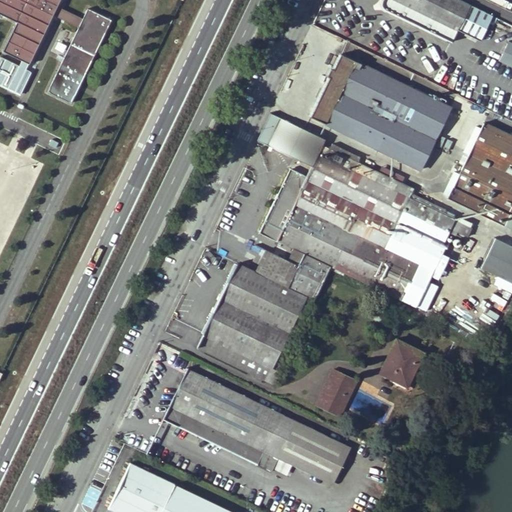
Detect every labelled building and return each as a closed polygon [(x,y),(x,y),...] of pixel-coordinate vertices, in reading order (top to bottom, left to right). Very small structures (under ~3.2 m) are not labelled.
[(59,0),(0,0),(0,14),(15,22),(0,54),(0,85),(21,95),(31,73),(26,70),(43,35),(59,0)] [(461,0),(397,0),(458,29),(471,4),(461,0)] [(81,23),(48,91),(71,103),(111,20),(87,9),(81,23)] [(499,62),(511,67),(511,42),(508,41),(499,62)] [(64,53),(67,45),(58,42),(55,50),(64,53)] [(421,170),(452,107),(342,54),(334,69),(332,67),(327,76),(330,77),(311,116),(421,170)] [(263,128),(265,129),(260,139),(292,155),(295,149),(290,147),(292,144),(311,152),(319,137),(275,116),(270,114),(263,128)] [(511,228),(511,135),(484,122),(448,198),(511,228)] [(0,143),(0,254),(35,167),(22,161),(25,153),(0,143)] [(472,222),(412,193),(414,188),(336,151),(337,149),(332,146),(330,149),(324,145),(320,155),(318,154),(307,176),(292,168),(261,233),(304,253),(288,287),(240,263),(239,264),(237,264),(204,333),(206,334),(199,347),(274,383),(330,266),(403,300),(432,239),(444,245),(450,232),(456,235),(459,231),(469,236),(473,228),(472,222)] [(511,240),(491,231),(488,237),(511,247),(511,240)] [(433,265),(444,245),(432,239),(403,300),(417,306),(436,267),(433,265)] [(440,259),(433,277),(440,280),(441,278),(450,282),(457,267),(440,259)] [(424,353),(396,340),(391,352),(395,354),(384,375),(395,380),(396,377),(409,383),(424,353)] [(351,447),(188,368),(164,419),(177,425),(183,412),(279,458),(275,466),(278,467),(282,459),(333,484),(351,447)] [(317,404),(335,413),(352,379),(334,370),(317,404)] [(356,381),(352,379),(335,413),(340,415),(356,381)] [(183,412),(177,425),(258,464),(251,477),(266,485),(275,466),(279,458),(183,412)] [(161,511),(175,484),(130,463),(108,509),(114,511),(161,511)] [(80,501),(90,509),(104,493),(94,484),(80,501)] [(236,511),(175,484),(161,511),(236,511)]
